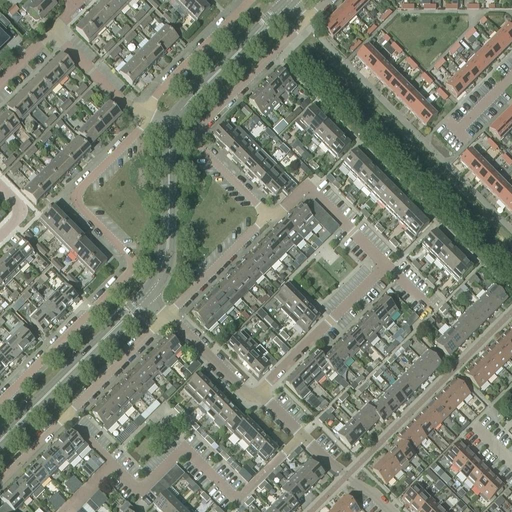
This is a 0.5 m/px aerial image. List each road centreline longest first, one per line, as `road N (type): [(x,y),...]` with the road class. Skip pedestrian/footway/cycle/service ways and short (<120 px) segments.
road 1 (residential): [(146,113),(76,195),(132,266),(0,400)]
road 2 (residential): [(258,391),(385,264),(306,186),(264,217)]
road 3 (residential): [(66,416),(141,488),(185,451),(236,497),(302,435)]
road 4 (residential): [(264,217),(193,135),(304,21)]
road 5 (tertiary): [(3,436),(147,295)]
road 6 (tertiary): [(147,295),(167,251),(171,121)]
road 7 (tertiary): [(171,121),(288,2)]
road 8 (residential): [(250,0),(146,113)]
road 9 (residential): [(66,416),(167,314)]
road 10 (residential): [(167,314),(264,217)]
road 11 (residential): [(258,391),(242,391),(167,314)]
road 12 (residential): [(146,113),(124,105),(54,34)]
